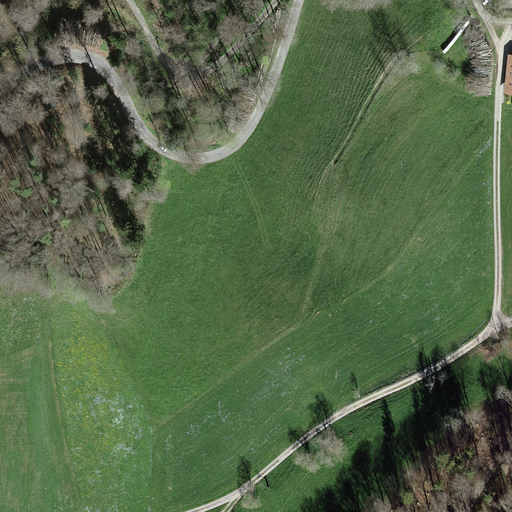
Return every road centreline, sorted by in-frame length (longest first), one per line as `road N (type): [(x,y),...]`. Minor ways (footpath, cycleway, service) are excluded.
road 1 (unclassified): [(0,93),(43,62),(85,58),(116,84),(141,131),(162,150),(189,157),(219,152),(250,123),(298,0)]
road 2 (track): [(494,324),(316,429),(239,492),(197,511)]
road 3 (track): [(511,29),(500,66),(494,324)]
